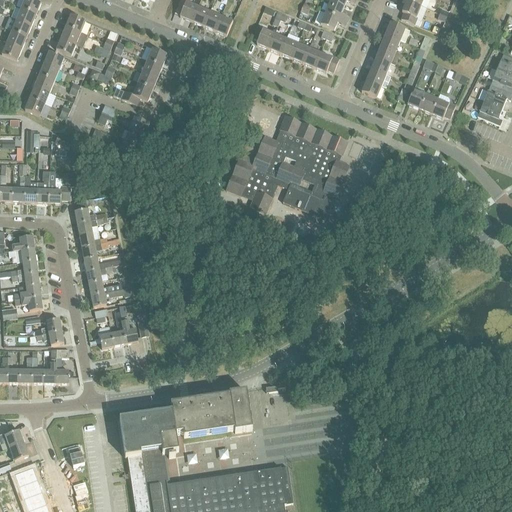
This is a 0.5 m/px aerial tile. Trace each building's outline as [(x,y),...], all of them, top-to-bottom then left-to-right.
[(29,0),(24,0),(20,10),(36,17),(41,5),(29,0)] [(181,0),(177,11),(175,16),(180,18),(186,4),(188,0),(181,0)] [(357,1),(354,0),(331,0),(330,3),(344,9),(347,3),(355,6),(357,1)] [(404,0),(404,1),(421,8),(424,0),(404,0)] [(404,15),(401,21),(415,27),(416,27),(419,29),(422,21),(419,20),(416,19),(421,8),(404,1),(402,6),(405,7),(402,14),(404,15)] [(344,9),(330,3),(325,15),(347,24),(349,19),(341,16),(344,9)] [(192,24),(198,9),(186,4),(180,18),(180,19),(192,24)] [(310,9),(304,6),(301,13),(307,16),(310,9)] [(210,14),(198,9),(192,24),(203,29),(210,14)] [(265,9),(263,14),(273,18),(275,13),(265,9)] [(20,10),(16,22),(31,28),(36,17),(20,10)] [(210,14),(203,29),(215,33),(221,19),(210,14)] [(278,29),(280,22),(283,16),(278,14),(273,27),(278,29)] [(347,24),(325,15),(320,26),(334,32),(337,25),(345,29),(347,24)] [(66,29),(81,35),(86,23),(71,17),(66,29)] [(221,19),(215,33),(227,38),(233,24),(221,19)] [(16,22),(11,33),(26,40),(31,28),(16,22)] [(303,32),(306,26),(300,23),(297,29),(303,32)] [(390,25),(385,37),(400,43),(405,45),(410,33),(405,31),(390,25)] [(306,26),(303,32),(309,34),(312,28),(306,26)] [(434,28),(432,34),(438,36),(440,30),(434,28)] [(81,35),(66,29),(61,40),(76,46),(83,49),(88,38),(81,35)] [(268,51),(274,37),(257,30),(252,40),(258,43),(256,46),(268,51)] [(11,33),(6,45),(22,51),(26,40),(11,33)] [(110,33),(107,40),(114,43),(117,36),(110,33)] [(286,42),(274,37),(268,51),(280,56),(286,42)] [(286,42),(280,56),(291,61),(297,46),(299,42),(288,37),(286,42)] [(400,43),(385,37),(380,48),(395,54),(400,43)] [(76,46),(61,40),(56,52),(71,58),(76,46)] [(419,51),(425,53),(428,46),(422,44),(419,51)] [(22,51),(6,45),(1,57),(17,63),(22,51)] [(112,48),(105,45),(101,57),(107,59),(110,53),(112,48)] [(297,46),(291,61),(302,65),(309,51),(297,46)] [(395,54),(380,48),(376,59),(391,66),(395,54)] [(148,63),(163,69),(168,57),(153,51),(148,63)] [(320,56),(309,51),(302,65),(314,70),(320,56)] [(49,53),(45,66),(60,72),(65,60),(49,53)] [(320,56),(314,70),(326,75),(327,72),(334,75),(339,61),(332,59),(331,60),(320,56)] [(497,72),(511,78),(511,60),(503,57),(497,72)] [(376,59),(371,71),(386,77),(391,66),(376,59)] [(426,62),(423,69),(430,72),(435,74),(438,67),(433,65),(426,62)] [(163,69),(148,63),(143,74),(158,80),(163,69)] [(45,66),(40,77),(55,83),(60,72),(45,66)] [(386,77),(371,71),(366,82),(381,89),(386,77)] [(92,72),(89,79),(97,82),(100,75),(92,72)] [(511,88),(511,78),(497,72),(490,88),(511,96),(511,90),(511,88)] [(143,74),(138,86),(153,92),(158,80),(143,74)] [(468,80),(461,77),(456,75),(453,82),(458,84),(465,86),(468,80)] [(55,83),(40,77),(35,89),(50,95),(55,83)] [(381,89),(366,82),(361,94),(376,100),(381,89)] [(153,92),(138,86),(133,97),(118,91),(115,99),(122,101),(121,102),(136,108),(140,101),(148,104),(153,92)] [(481,93),(478,101),(484,103),(502,111),(506,102),(510,104),(511,99),(511,96),(490,88),(487,95),(481,93)] [(56,98),(50,95),(35,89),(30,101),(45,107),(51,109),(56,98)] [(419,112),(425,97),(413,92),(407,107),(419,112)] [(437,102),(431,116),(442,121),(444,118),(450,121),(455,108),(449,105),(450,102),(448,99),(440,96),(437,102)] [(425,97),(419,112),(431,116),(437,102),(425,97)] [(55,106),(60,108),(64,100),(58,98),(55,106)] [(45,107),(30,101),(25,113),(40,119),(45,107)] [(502,111),(484,103),(477,119),(500,129),(503,123),(498,121),(502,111)] [(101,119),(107,122),(112,124),(117,112),(106,108),(101,119)] [(62,114),(69,117),(71,112),(65,109),(62,114)] [(130,132),(145,138),(150,126),(135,119),(130,132)] [(275,143),(264,139),(253,167),(239,161),(226,192),(240,198),(241,196),(253,201),(250,209),(265,215),(272,201),(269,199),(272,193),(275,194),(278,187),(288,191),(282,205),(324,223),(333,203),(330,201),(331,197),(336,200),(350,168),(337,163),(339,157),(342,158),(347,145),(285,119),(275,143)] [(94,136),(91,142),(100,146),(105,135),(96,131),(94,136)] [(130,132),(125,143),(140,149),(145,138),(130,132)] [(39,136),(34,136),(34,135),(27,135),(26,155),(33,155),(33,148),(35,149),(39,149),(39,136)] [(42,146),(51,146),(51,138),(42,138),(42,146)] [(69,152),(72,145),(59,139),(55,146),(69,152)] [(121,141),(119,147),(123,149),(120,155),(135,161),(140,149),(125,143),(121,141)] [(43,186),(37,185),(36,206),(48,207),(49,193),(50,175),(43,174),(42,184),(43,184),(43,186)] [(49,193),(48,207),(61,208),(61,203),(69,204),(70,190),(61,189),(61,181),(55,181),(56,175),(50,175),(49,193)] [(1,177),(0,190),(0,204),(12,205),(12,191),(6,191),(6,178),(1,177)] [(31,179),(25,178),(25,186),(24,206),(36,206),(37,185),(30,185),(31,179)] [(12,191),(12,205),(24,206),(25,186),(20,185),(19,192),(12,191)] [(88,212),(74,215),(77,227),(90,224),(97,223),(95,218),(95,217),(89,218),(88,212)] [(90,224),(77,227),(79,239),(92,236),(91,229),(98,228),(98,227),(97,223),(90,224)] [(272,230),(270,234),(284,240),(286,235),(272,230)] [(92,236),(79,239),(81,251),(95,248),(102,247),(101,241),(93,242),(92,236)] [(16,254),(34,251),(33,239),(19,241),(20,247),(12,249),(13,254),(16,254)] [(95,248),(81,251),(84,263),(97,260),(96,253),(103,252),(103,251),(102,247),(95,248)] [(34,251),(21,253),(23,265),(36,264),(34,251)] [(98,266),(97,260),(84,263),(86,275),(99,272),(106,271),(116,269),(124,267),(123,262),(98,266)] [(24,272),(18,273),(19,279),(38,276),(36,264),(23,265),(24,272)] [(99,272),(86,275),(88,287),(101,284),(100,278),(99,272)] [(38,276),(19,279),(20,284),(25,283),(26,290),(39,288),(38,276)] [(101,284),(88,287),(91,299),(128,291),(127,286),(103,291),(101,284)] [(26,290),(20,291),(21,296),(22,303),(28,302),(41,300),(39,288),(26,290)] [(128,291),(91,299),(93,310),(106,308),(105,301),(111,300),(110,299),(117,298),(117,299),(124,297),(124,300),(129,299),(128,291)] [(28,302),(22,303),(22,308),(22,309),(28,308),(29,314),(42,313),(41,300),(28,302)] [(120,314),(126,347),(138,344),(136,331),(129,332),(126,317),(124,308),(119,309),(120,314)] [(17,312),(2,314),(4,324),(18,322),(17,312)] [(95,320),(108,318),(106,312),(94,314),(95,320)] [(118,335),(111,336),(114,349),(126,347),(120,314),(114,315),(118,335)] [(40,318),(26,321),(27,327),(41,325),(40,318)] [(47,330),(42,331),(42,332),(43,338),(49,336),(62,334),(60,322),(46,324),(47,330)] [(149,338),(146,322),(138,324),(141,340),(149,338)] [(110,329),(98,332),(99,339),(99,340),(100,345),(102,351),(114,349),(111,336),(110,329)] [(49,336),(43,338),(44,342),(44,343),(50,342),(51,349),(64,346),(62,334),(49,336)] [(56,352),(56,360),(62,361),(69,361),(70,352),(56,352)] [(32,360),(32,367),(32,387),(44,387),(44,373),(37,373),(37,367),(37,360),(32,360)] [(62,361),(56,360),(56,367),(56,373),(56,387),(68,387),(69,374),(62,374),(62,361)] [(44,373),(44,387),(56,387),(56,373),(56,367),(51,366),(51,373),(44,373)] [(27,373),(19,373),(19,386),(32,387),(32,367),(27,367),(27,373)] [(7,373),(7,386),(19,386),(19,373),(7,373)] [(278,393),(278,390),(285,389),(285,387),(266,390),(267,395),(278,393)] [(252,432),(249,410),(248,410),(248,412),(247,412),(245,398),(231,400),(230,398),(171,407),(171,410),(172,410),(173,413),(172,414),(120,421),(125,460),(129,460),(136,511),(285,511),(284,507),(293,506),(288,469),(280,470),(167,487),(163,456),(169,455),(169,458),(168,458),(169,460),(176,459),(175,457),(175,454),(179,454),(176,437),(183,435),(184,440),(235,432),(235,435),(252,432)] [(7,445),(1,447),(3,453),(10,451),(24,445),(19,432),(5,438),(7,445)] [(24,445),(10,451),(15,464),(29,458),(24,445)] [(229,449),(220,450),(221,461),(231,459),(229,449)] [(188,455),(190,466),(199,464),(197,453),(188,455)] [(9,465),(0,468),(0,475),(11,471),(9,465)] [(33,470),(14,477),(19,490),(38,483),(33,470)] [(38,483),(19,490),(24,502),(42,495),(38,483)] [(42,495),(24,502),(27,511),(33,511),(47,507),(42,495)]
